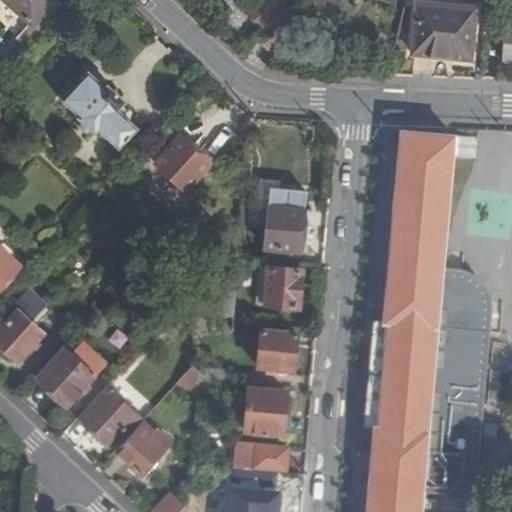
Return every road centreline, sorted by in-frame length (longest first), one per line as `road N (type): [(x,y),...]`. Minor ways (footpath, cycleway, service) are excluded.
road 1 (residential): [(325,511),(360,100)]
road 2 (residential): [(360,100),(265,91),(155,0)]
road 3 (residential): [(360,100),(511,105)]
